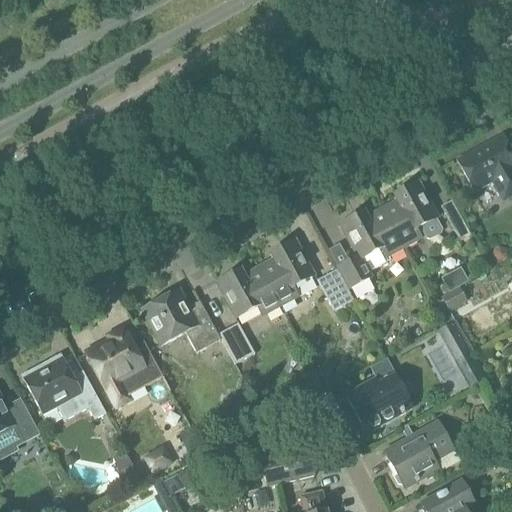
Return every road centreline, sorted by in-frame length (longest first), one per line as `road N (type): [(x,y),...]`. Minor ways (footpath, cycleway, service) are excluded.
road 1 (residential): [(511,73),(240,219),(208,222),(0,335)]
road 2 (primary): [(0,138),(256,0)]
road 3 (primary): [(161,0),(0,87)]
